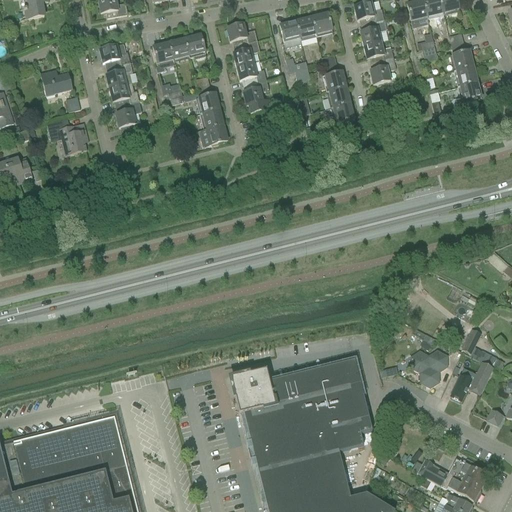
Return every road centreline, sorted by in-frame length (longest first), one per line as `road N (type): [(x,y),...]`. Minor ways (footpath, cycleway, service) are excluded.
road 1 (secondary): [(29,311),(490,195)]
road 2 (residential): [(31,197),(107,176),(77,38)]
road 3 (residential): [(77,38),(207,16)]
road 4 (residential): [(511,455),(396,393)]
road 5 (residential): [(237,142),(207,16)]
road 6 (residential): [(364,120),(333,0)]
